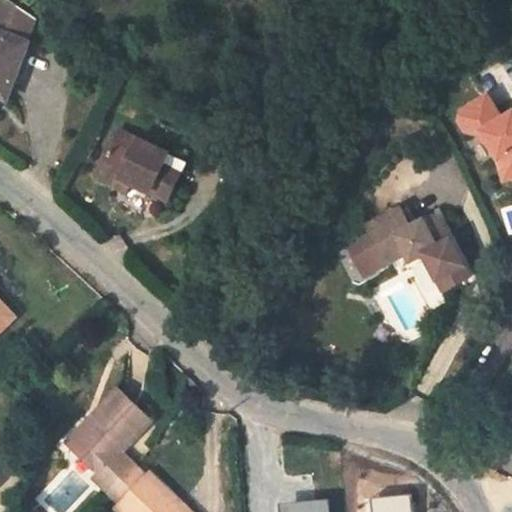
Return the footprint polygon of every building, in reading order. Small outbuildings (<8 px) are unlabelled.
[(29,46),(25,44),(34,18),(6,0),(2,0),(0,7),(0,97),(10,101),(29,46)] [(511,108),(505,98),(479,114),(476,123),(484,135),(495,137),(499,134),(511,154),(511,108)] [(128,192),(133,182),(169,200),(187,165),(139,140),(134,150),(130,158),(112,149),(97,178),(115,187),(128,192)] [(112,149),(130,158),(134,150),(116,141),(112,149)] [(441,223),(429,229),(418,211),(384,231),(362,243),(384,282),(406,269),(423,259),(429,267),(445,260),(464,293),(489,281),(490,278),(468,241),(456,220),(451,218),(447,219),(441,223)] [(0,276),(0,298),(14,309),(0,328),(0,340),(3,342),(29,307),(4,289),(0,276)] [(0,328),(14,309),(0,298),(0,328)] [(152,422),(116,389),(63,442),(122,500),(111,507),(116,511),(185,511),(150,481),(124,452),(152,422)] [(375,501),(375,511),(414,511),(414,498),(375,501)]
